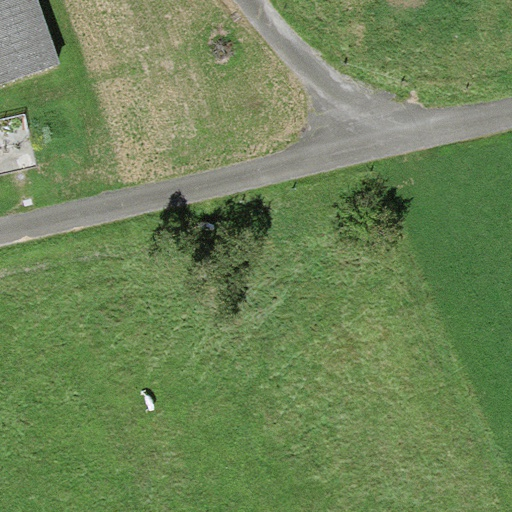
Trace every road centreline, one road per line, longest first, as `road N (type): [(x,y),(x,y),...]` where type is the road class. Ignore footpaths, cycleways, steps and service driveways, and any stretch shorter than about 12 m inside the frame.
road 1 (track): [(511,107),(0,239)]
road 2 (track): [(248,0),(377,145)]
